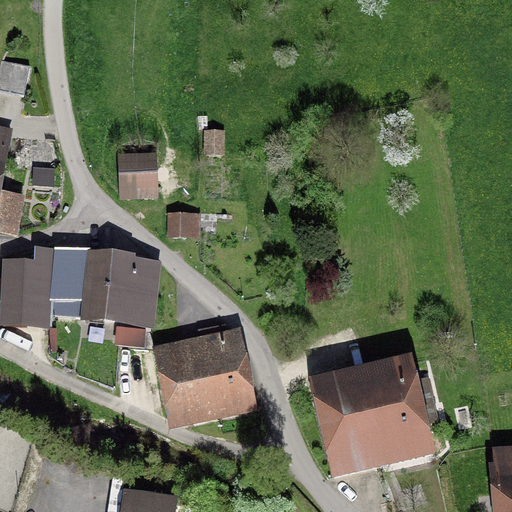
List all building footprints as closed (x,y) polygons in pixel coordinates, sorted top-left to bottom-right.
[(0,138),(2,127),(0,126),(0,238),(8,240),(17,199),(0,195),(0,138)] [(149,161),(113,162),(114,203),(150,202),(149,161)] [(194,220),(165,220),(165,241),(194,241),(194,220)] [(151,263),(46,255),(40,327),(111,332),(109,350),(144,352),(151,263)] [(37,273),(0,269),(0,333),(31,336),(37,273)] [(244,409),(229,337),(150,354),(165,426),(244,409)] [(396,375),(302,396),(319,476),(413,456),(396,375)] [(489,511),(511,511),(511,465),(485,468),(489,511)] [(168,511),(170,507),(118,496),(114,511),(168,511)]
